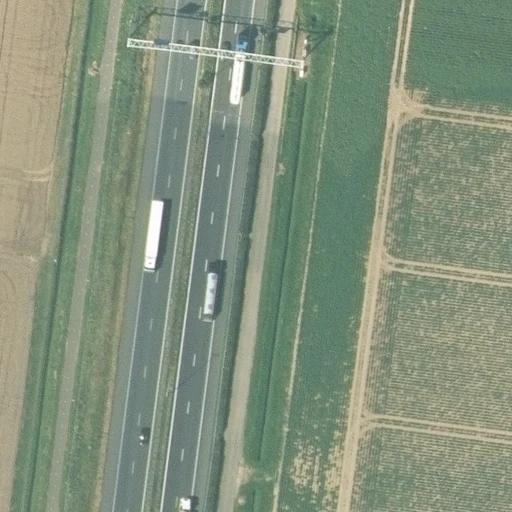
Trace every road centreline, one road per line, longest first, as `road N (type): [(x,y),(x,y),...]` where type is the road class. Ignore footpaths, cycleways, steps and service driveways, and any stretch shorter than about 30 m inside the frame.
road 1 (motorway): [(196,0),(132,511)]
road 2 (unclassified): [(226,511),(290,0)]
road 3 (motorway): [(177,511),(241,0)]
